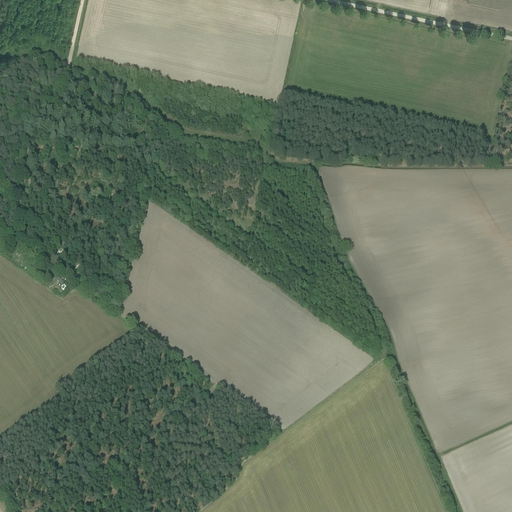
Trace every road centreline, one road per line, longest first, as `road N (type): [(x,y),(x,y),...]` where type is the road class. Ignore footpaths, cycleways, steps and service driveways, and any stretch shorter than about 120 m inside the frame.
road 1 (track): [(317,165),(277,162),(254,141),(176,127),(123,85),(66,66)]
road 2 (track): [(66,66),(27,121),(20,218),(14,239),(0,244)]
road 3 (unclassified): [(511,38),(329,0)]
